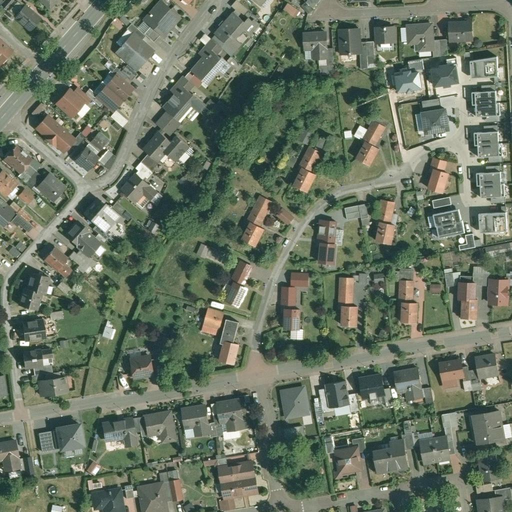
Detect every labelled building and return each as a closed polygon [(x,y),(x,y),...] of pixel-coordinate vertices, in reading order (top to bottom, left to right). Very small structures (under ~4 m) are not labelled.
[(17,3),(14,0),(0,0),(0,3),(7,10),(9,12),(17,3)] [(41,19),(20,0),(18,3),(17,3),(9,12),(7,10),(4,14),(12,21),(15,18),(30,31),(41,19)] [(311,13),(316,0),(305,0),(302,8),(311,13)] [(180,18),(162,2),(146,19),(152,25),(161,33),(164,36),(180,18)] [(285,3),(281,10),(293,17),(297,10),(285,3)] [(234,11),(215,33),(236,51),(237,51),(231,45),(245,29),(251,34),(258,26),(249,18),(246,21),(234,11)] [(472,22),(449,23),(450,41),(473,40),(472,22)] [(146,36),(132,23),(127,29),(128,30),(134,35),(141,41),(146,36)] [(433,24),(408,26),(409,43),(423,42),(424,50),(433,50),(434,49),(433,40),(433,24)] [(161,33),(152,25),(145,33),(154,41),(161,33)] [(394,26),(376,27),(376,30),(375,30),(376,37),(377,37),(377,43),(395,43),(394,26)] [(360,28),(340,29),(342,54),(361,53),(361,42),(360,28)] [(128,30),(117,43),(121,47),(122,46),(124,47),(134,35),(128,30)] [(327,32),(305,33),(306,49),(316,48),(317,58),(328,57),(328,48),(327,32)] [(134,35),(124,47),(122,46),(121,47),(122,48),(118,53),(136,68),(152,51),(141,41),(134,35)] [(14,50),(0,38),(0,64),(1,65),(3,62),(4,64),(8,59),(6,58),(14,50)] [(212,39),(204,49),(208,53),(192,71),(208,84),(215,76),(209,72),(215,65),(228,76),(235,68),(223,57),(222,57),(219,55),(224,49),(212,39)] [(446,59),(447,65),(448,65),(458,64),(457,57),(446,59)] [(497,57),(471,62),(472,78),(498,75),(497,57)] [(408,61),(410,71),(413,71),(424,69),(423,59),(408,61)] [(138,74),(127,64),(122,71),(132,80),(138,74)] [(442,68),(432,70),(435,86),(444,85),(445,86),(450,85),(450,83),(458,82),(456,66),(449,67),(448,65),(447,65),(441,66),(442,68)] [(405,75),(396,76),(399,91),(407,90),(408,92),(413,91),(413,89),(421,88),(419,72),(413,73),(413,71),(410,71),(405,72),(405,75)] [(132,89),(117,75),(107,86),(123,99),(132,89)] [(175,86),(179,89),(164,106),(169,110),(180,120),(186,113),(181,108),(187,101),(200,113),(207,104),(194,93),(194,94),(190,91),(196,85),(184,75),(175,86)] [(123,99),(107,86),(98,96),(104,102),(113,110),(123,99)] [(92,99),(78,87),(73,92),(85,103),(84,103),(86,105),(92,99)] [(69,89),(57,103),(73,116),(84,103),(85,103),(73,92),(69,89)] [(496,91),(473,92),(473,105),(476,105),(477,116),(500,115),(500,103),(497,103),(496,91)] [(98,96),(97,95),(93,99),(100,106),(104,102),(98,96)] [(424,113),(442,110),(440,98),(422,101),(424,113)] [(41,103),(32,113),(36,117),(45,107),(41,103)] [(424,113),(423,113),(426,133),(449,129),(448,122),(450,122),(450,121),(446,122),(445,117),(447,117),(446,109),(442,110),(424,113)] [(180,120),(169,110),(163,117),(174,127),(180,120)] [(61,127),(48,116),(37,128),(45,134),(44,135),(50,141),(61,127)] [(174,127),(163,117),(157,123),(170,134),(175,129),(174,127)] [(122,127),(116,121),(113,125),(119,130),(122,127)] [(386,127),(375,121),(372,125),(383,131),(386,127)] [(383,131),(372,125),(364,139),(375,145),(383,131)] [(296,141),(306,145),(312,131),(302,126),(296,141)] [(75,139),(61,127),(50,141),(56,146),(57,145),(64,151),(70,145),(75,139)] [(100,131),(91,141),(101,150),(110,140),(100,131)] [(172,141),(160,131),(146,146),(151,151),(159,159),(167,150),(171,153),(177,146),(172,141)] [(499,131),(475,132),(476,145),(479,145),(479,156),(503,155),(502,143),(499,144),(499,131)] [(81,132),(75,139),(70,145),(75,150),(86,136),(81,132)] [(177,146),(171,153),(170,156),(177,162),(187,151),(186,150),(190,146),(178,135),(172,141),(177,146)] [(375,145),(364,139),(363,142),(365,144),(357,158),(370,165),(380,148),(375,145)] [(22,151),(16,145),(11,152),(9,151),(5,156),(6,157),(5,158),(22,172),(24,170),(29,164),(32,160),(27,155),(27,154),(23,150),(22,151)] [(86,146),(75,159),(88,170),(99,158),(86,146)] [(322,152),(311,146),(308,152),(319,157),(322,152)] [(109,150),(100,160),(105,165),(114,154),(109,150)] [(167,150),(159,159),(161,160),(164,162),(170,156),(171,153),(167,150)] [(159,159),(151,151),(142,162),(152,170),(161,160),(159,159)] [(319,157),(308,152),(301,166),(312,172),(319,157)] [(447,162),(435,158),(430,173),(433,174),(428,190),(443,194),(448,176),(443,175),(447,162)] [(152,170),(142,162),(137,168),(146,176),(149,178),(154,172),(152,170)] [(31,166),(29,164),(24,170),(31,177),(36,171),(36,170),(31,166)] [(312,172),(301,166),(299,169),(302,170),(295,185),(308,191),(317,174),(312,172)] [(3,170),(0,173),(0,189),(7,196),(18,184),(3,170)] [(42,176),(36,171),(31,177),(26,183),(32,188),(36,184),(36,183),(42,176)] [(137,173),(123,189),(136,201),(144,193),(151,199),(158,192),(144,179),(146,176),(141,172),(138,175),(137,173)] [(65,187),(49,173),(44,178),(42,176),(36,183),(36,184),(51,197),(55,192),(58,195),(65,187)] [(502,185),(502,174),(478,174),(478,187),(481,187),(482,198),(505,198),(504,185),(502,185)] [(34,197),(24,189),(19,195),(29,203),(34,197)] [(273,201),(262,195),(259,201),(270,206),(273,201)] [(449,197),(432,200),(434,207),(451,204),(449,197)] [(105,203),(103,205),(96,199),(84,213),(97,224),(104,231),(105,230),(104,229),(108,224),(110,225),(118,215),(105,203)] [(126,210),(117,201),(112,206),(122,215),(126,210)] [(270,206),(259,201),(256,206),(267,211),(270,206)] [(367,203),(360,205),(362,217),(362,218),(370,217),(367,203)] [(13,216),(0,205),(0,223),(4,226),(13,216)] [(362,217),(360,205),(345,208),(348,220),(362,217)] [(394,207),(382,205),(377,224),(381,225),(377,241),(392,244),(396,224),(390,223),(394,207)] [(267,211),(256,206),(249,220),(260,226),(267,211)] [(294,218),(283,209),(278,214),(290,223),(294,218)] [(460,211),(435,216),(437,228),(438,228),(440,239),(465,234),(463,222),(462,223),(460,211)] [(33,227),(18,214),(15,218),(20,223),(19,224),(28,232),(33,227)] [(481,233),(508,232),(507,214),(480,215),(481,233)] [(260,226),(249,220),(243,231),(246,233),(243,239),(256,245),(265,228),(260,226)] [(90,232),(77,221),(71,228),(66,234),(74,241),(75,241),(78,244),(79,247),(80,249),(88,256),(89,255),(100,242),(89,233),(90,232)] [(110,235),(105,230),(104,231),(97,224),(93,228),(106,239),(110,235)] [(333,227),(320,226),(318,245),(322,246),(320,262),(335,263),(337,244),(331,244),(333,227)] [(473,234),(465,236),(467,244),(459,245),(460,250),(475,247),(473,234)] [(18,242),(13,246),(18,252),(23,247),(18,242)] [(219,263),(223,253),(200,243),(195,253),(219,263)] [(511,243),(483,245),(484,257),(511,254),(511,243)] [(13,257),(17,254),(12,246),(7,250),(13,257)] [(68,258),(55,247),(50,253),(48,252),(44,257),(45,258),(44,259),(57,270),(58,269),(63,263),(68,258)] [(88,256),(80,249),(76,253),(90,265),(93,267),(97,263),(89,255),(88,256)] [(76,253),(74,251),(70,256),(80,265),(78,267),(83,272),(90,265),(76,253)] [(253,266),(242,261),(239,265),(251,271),(253,266)] [(71,270),(63,263),(58,269),(66,276),(71,270)] [(251,271),(239,265),(232,280),(244,285),(251,271)] [(49,277),(32,272),(28,288),(41,292),(45,293),(49,277)] [(288,272),(288,286),(306,286),(306,273),(288,272)] [(454,272),(446,274),(448,286),(456,285),(454,272)] [(354,278),(342,277),(341,289),(354,289),(354,280),(354,278)] [(509,280),(492,279),(492,285),(491,303),(508,304),(509,280)] [(71,289),(62,280),(57,286),(67,294),(71,289)] [(244,285),(232,280),(230,283),(234,285),(227,299),(239,306),(248,288),(244,285)] [(474,282),(461,282),(460,298),(476,299),(476,285),(477,282),(474,282)] [(429,285),(430,292),(440,291),(439,284),(429,285)] [(414,286),(401,286),(401,302),(413,303),(414,286)] [(28,288),(24,287),(19,304),(37,309),(41,292),(28,288)] [(354,289),(341,289),(340,308),(344,308),(343,325),(358,325),(359,306),(353,306),(354,289)] [(296,293),(283,292),(283,308),(296,309),(296,293)] [(476,299),(460,298),(460,301),(464,302),(463,318),(477,319),(478,299),(476,299)] [(413,303),(401,302),(400,305),(403,305),(403,321),(417,322),(418,303),(413,303)] [(224,312),(208,307),(202,331),(218,335),(224,312)] [(296,309),(283,308),(283,311),(286,312),(285,328),(300,328),(301,309),(296,309)] [(63,310),(50,312),(51,318),(64,317),(63,310)] [(43,319),(23,322),(25,340),(46,337),(43,319)] [(240,322),(227,319),(221,343),(225,344),(221,360),(235,363),(240,344),(234,343),(240,322)] [(103,326),(99,336),(110,339),(113,330),(103,326)] [(166,337),(160,335),(158,342),(162,343),(165,344),(166,337)] [(162,343),(157,360),(165,362),(169,345),(165,344),(162,343)] [(41,349),(23,351),(25,367),(34,366),(52,364),(53,363),(52,356),(53,356),(51,348),(41,350),(41,349)] [(496,354),(476,357),(478,368),(480,377),(499,374),(500,382),(501,382),(496,354)] [(151,356),(131,360),(132,365),(130,368),(131,374),(134,375),(134,377),(154,374),(151,356)] [(461,360),(442,363),(446,386),(458,384),(457,377),(464,376),(463,367),(461,360)] [(52,364),(34,366),(35,375),(45,373),(53,372),(52,364)] [(469,366),(463,367),(464,376),(466,391),(473,390),(469,370),(469,366)] [(419,367),(395,372),(399,392),(410,390),(412,392),(414,399),(423,397),(422,388),(423,388),(419,367)] [(478,368),(469,370),(473,390),(482,388),(480,377),(478,368)] [(35,375),(32,375),(33,382),(40,381),(40,380),(46,379),(45,373),(35,375)] [(381,374),(360,378),(364,398),(371,397),(371,399),(378,398),(377,396),(384,395),(385,394),(384,389),(381,374)] [(46,379),(40,380),(40,381),(42,396),(68,392),(66,382),(61,383),(61,377),(46,379)] [(346,381),(326,384),(326,388),(330,408),(335,407),(350,404),(349,394),(346,381)] [(432,386),(424,388),(427,403),(435,402),(432,386)] [(304,388),(283,392),(285,407),(286,406),(288,416),(293,415),(294,417),(302,416),(301,413),(308,412),(304,388)] [(330,408),(326,388),(319,389),(323,413),(335,411),(335,407),(330,408)] [(391,388),(384,389),(385,394),(384,395),(386,407),(394,405),(391,388)] [(357,393),(349,394),(350,404),(351,412),(360,411),(357,393)] [(232,401),(228,402),(228,401),(219,403),(221,413),(222,422),(223,422),(230,420),(231,429),(230,429),(230,430),(245,428),(240,399),(232,401)] [(313,402),(316,421),(321,420),(318,401),(313,402)] [(202,407),(198,408),(198,407),(183,409),(186,428),(197,426),(199,435),(197,435),(197,436),(210,433),(211,433),(209,423),(206,405),(201,406),(202,407)] [(491,413),(486,414),(485,412),(472,415),(472,416),(475,415),(477,428),(474,428),(475,429),(477,429),(502,424),(500,410),(491,411),(491,413)] [(164,414),(157,415),(156,413),(145,415),(148,435),(162,432),(164,441),(176,439),(171,411),(164,412),(164,414)] [(457,411),(449,413),(452,426),(459,425),(457,411)] [(221,413),(214,415),(216,422),(217,427),(223,426),(223,422),(222,422),(221,413)] [(145,415),(139,417),(141,431),(142,436),(148,435),(145,415)] [(139,417),(131,418),(134,432),(141,431),(139,417)] [(131,418),(103,423),(106,440),(124,437),(125,446),(136,444),(134,432),(131,418)] [(216,422),(209,423),(211,433),(210,433),(211,437),(218,436),(217,427),(216,422)] [(502,424),(477,429),(480,442),(477,442),(477,443),(490,441),(490,440),(495,439),(496,440),(504,438),(502,424)] [(284,440),(304,438),(303,425),(282,428),(284,440)] [(452,426),(445,427),(447,437),(448,437),(449,440),(454,439),(452,426)] [(85,451),(81,429),(56,434),(59,450),(60,456),(85,451)] [(420,431),(413,433),(415,446),(422,445),(421,442),(422,442),(420,431)] [(43,453),(59,450),(56,434),(56,433),(40,436),(43,453)] [(413,433),(403,435),(404,440),(405,440),(406,449),(416,447),(415,446),(413,433)] [(325,437),(328,453),(335,452),(332,436),(325,437)] [(447,437),(434,439),(438,459),(452,457),(449,440),(448,437),(447,437)] [(510,437),(504,438),(496,440),(497,446),(511,443),(510,437)] [(422,442),(421,442),(422,445),(425,462),(438,459),(434,439),(422,442)] [(404,440),(393,443),(394,448),(375,452),(379,472),(409,466),(406,449),(405,440),(404,440)] [(15,441),(0,443),(0,460),(3,460),(5,470),(20,467),(15,441)] [(358,447),(337,451),(341,472),(362,468),(358,447)] [(496,452),(479,455),(483,480),(500,478),(496,452)] [(34,474),(31,457),(24,458),(27,476),(34,474)] [(227,457),(219,458),(220,466),(228,464),(227,457)] [(91,475),(98,467),(91,461),(84,469),(91,475)] [(251,463),(222,468),(225,482),(253,477),(251,463)] [(253,477),(225,482),(227,496),(256,491),(253,477)] [(180,479),(170,481),(173,500),(184,498),(183,498),(180,479)] [(98,480),(85,482),(86,489),(99,487),(98,480)] [(170,481),(162,482),(166,501),(167,501),(173,500),(170,481)] [(149,488),(139,490),(142,511),(157,511),(169,510),(167,501),(166,501),(162,482),(148,485),(149,488)] [(492,483),(477,486),(478,493),(493,490),(492,483)] [(132,485),(125,486),(127,498),(134,497),(132,485)] [(511,490),(511,487),(496,489),(497,496),(503,496),(503,499),(511,497),(511,490)] [(123,511),(120,488),(92,493),(94,504),(103,503),(104,511),(123,511)] [(497,496),(479,499),(480,511),(504,511),(503,499),(503,496),(497,496)]
